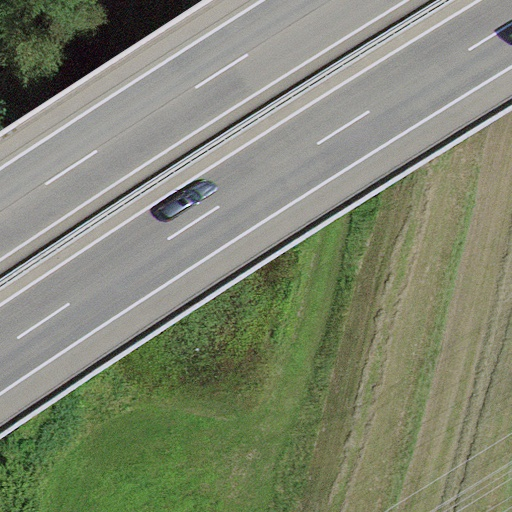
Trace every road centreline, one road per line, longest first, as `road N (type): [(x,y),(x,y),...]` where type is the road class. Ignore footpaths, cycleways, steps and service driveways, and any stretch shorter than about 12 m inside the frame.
road 1 (motorway): [(0,354),(357,116),(511,24)]
road 2 (motorway): [(331,0),(0,218)]
